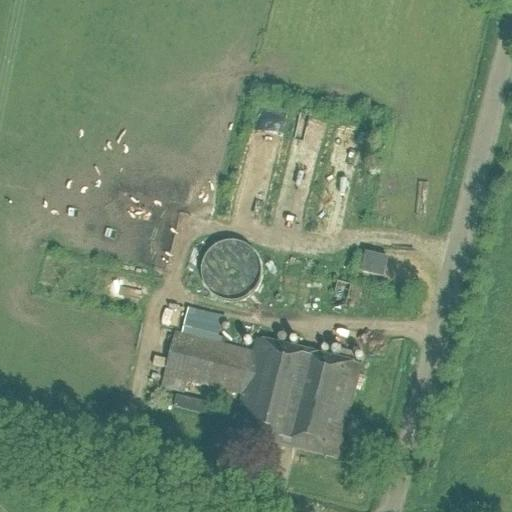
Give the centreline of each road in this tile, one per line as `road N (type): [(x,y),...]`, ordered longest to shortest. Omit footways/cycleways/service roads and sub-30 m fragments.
road 1 (tertiary): [(388,511),(511,14)]
road 2 (tertiary): [(258,511),(0,448)]
